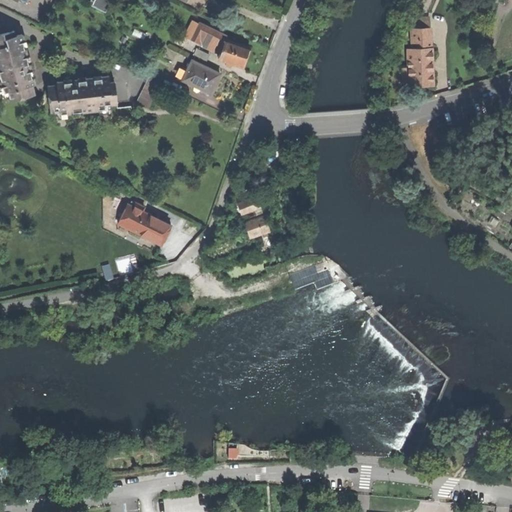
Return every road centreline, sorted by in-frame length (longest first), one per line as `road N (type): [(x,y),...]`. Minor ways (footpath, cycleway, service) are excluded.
road 1 (unclassified): [(511,493),(365,473),(263,473),(181,479),(4,511)]
road 2 (unclassified): [(270,111),(252,134),(213,227),(178,269),(0,309)]
road 3 (unclassified): [(511,85),(390,118),(295,125),(270,111)]
road 4 (track): [(399,117),(420,176),(468,226),(511,254)]
